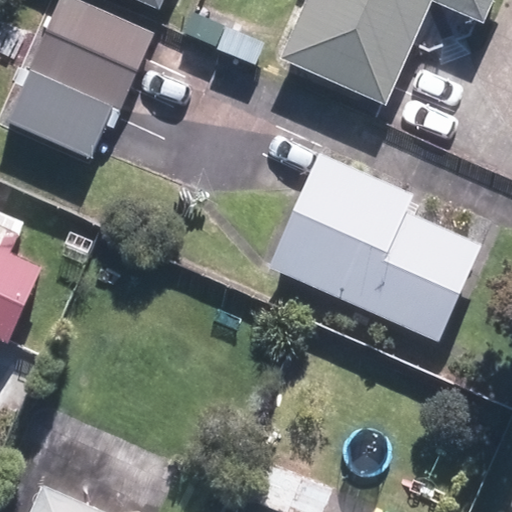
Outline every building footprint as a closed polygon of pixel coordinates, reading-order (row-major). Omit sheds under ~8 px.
[(167,25),(108,0),(64,0),(16,114),(103,151),(122,107),(130,110),(167,25)] [(504,0),(317,0),(295,48),(401,96),(443,0),(458,0),(497,17),(504,0)] [(333,148),(282,262),(452,337),(495,240),(418,206),(425,189),(333,148)] [(55,264),(0,237),(0,343),(7,330),(20,336),(55,264)] [(0,435),(12,405),(0,400),(0,435)] [(329,511),(342,485),(284,458),(268,491),(312,511),(329,511)] [(141,511),(60,476),(44,511),(141,511)]
